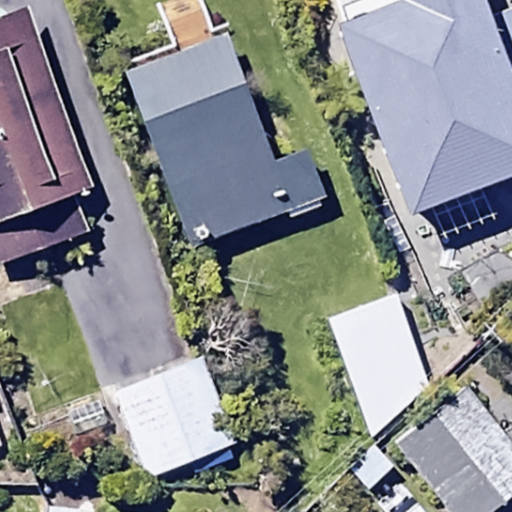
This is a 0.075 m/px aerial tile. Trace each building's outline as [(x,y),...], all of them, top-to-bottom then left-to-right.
[(92,168),(17,0),(0,0),(0,218),(23,208),(35,233),(96,206),(81,173),(92,168)] [(511,0),(353,0),(327,9),(395,204),(511,164),(511,0)] [(242,68),(132,111),(184,241),(322,187),(302,135),(273,146),(242,68)] [(434,375),(388,288),(324,321),(369,408),(434,375)] [(219,437),(184,337),(100,366),(134,466),(219,437)] [(473,511),(511,474),(511,442),(447,376),(383,438),(455,511),(473,511)] [(79,511),(80,501),(34,501),(34,511),(79,511)]
